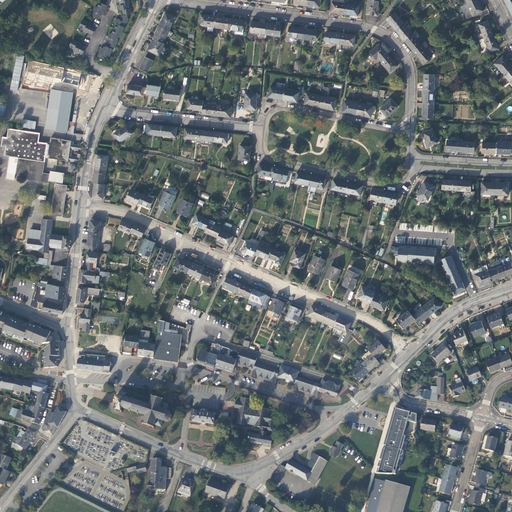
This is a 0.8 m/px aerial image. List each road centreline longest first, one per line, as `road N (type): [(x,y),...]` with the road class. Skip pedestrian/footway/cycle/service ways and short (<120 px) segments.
road 1 (unclassified): [(409,354),(372,323),(315,297),(129,215),(81,205)]
road 2 (residential): [(408,133),(407,63),(383,35),(178,0)]
road 3 (residential): [(195,372),(195,335),(341,382),(361,397)]
road 4 (unclassified): [(258,129),(265,158),(393,186),(413,168)]
road 5 (unclassified): [(408,133),(286,107),(273,109),(258,129)]
road 6 (unclassified): [(258,129),(103,109)]
road 7 (residential): [(319,408),(195,372)]
road 8 (residential): [(477,303),(447,236),(393,230)]
road 9 (tertiary): [(0,509),(75,408)]
road 10 (tertiary): [(66,327),(81,205)]
